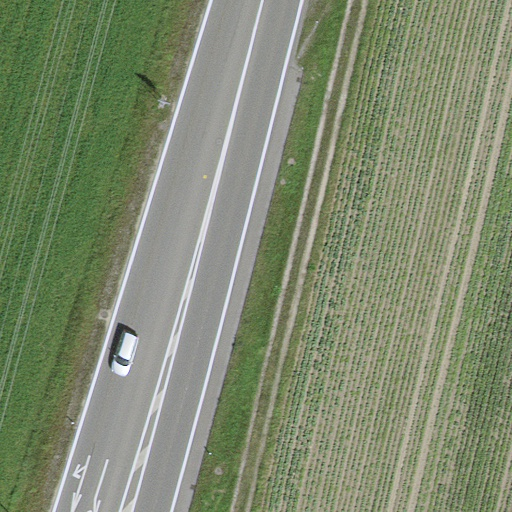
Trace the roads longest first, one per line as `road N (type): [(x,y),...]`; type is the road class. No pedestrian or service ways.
road 1 (track): [(355,0),(232,511)]
road 2 (primary): [(258,0),(149,397)]
road 3 (primary): [(149,397),(100,511)]
